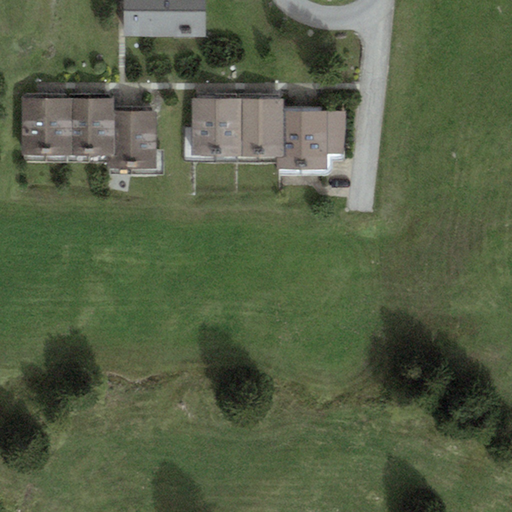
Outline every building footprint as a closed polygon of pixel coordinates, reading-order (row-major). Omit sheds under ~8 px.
[(198,0),(126,0),(127,29),(198,29),(198,0)] [(64,102),(22,102),(22,155),(64,155),(64,102)] [(107,102),(64,102),(64,155),(106,155),(106,115),(107,102)] [(230,102),(188,102),(188,155),(230,155),(230,102)] [(273,102),(230,102),(230,155),(273,155),(273,115),(273,102)] [(106,115),(106,155),(106,168),(147,168),(147,115),(106,115)] [(273,115),(273,155),(273,169),(313,169),(314,115),(273,115)]
